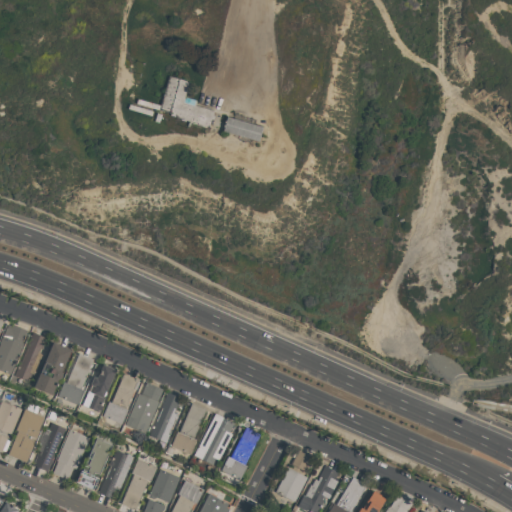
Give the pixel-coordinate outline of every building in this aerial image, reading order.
[(184,96),(196,100),(195,104),(213,110),(212,114),(214,114),(211,124),(209,123),(208,127),(190,122),(188,126),(187,126),(188,121),(175,117),(176,115),(135,103),(137,98),(159,105),(168,75),(188,81),(184,96)] [(152,110),(151,115),(127,108),(128,103),(152,110)] [(262,126),(258,141),(222,131),(226,116),(262,126)] [(10,323),(27,330),(22,341),(23,342),(9,374),(0,370),(0,339),(7,323),(10,324),(10,323)] [(46,337),(41,349),(40,348),(38,353),(41,354),(39,360),(40,361),(35,373),(33,373),(33,374),(31,374),(28,381),(13,375),(16,368),(17,366),(20,360),(21,360),(26,349),(24,349),(31,331),(46,337)] [(58,382),(57,386),(55,385),(51,394),(33,387),(53,341),(72,349),(62,372),(62,374),(61,376),(60,378),(58,379),(56,382),(58,382)] [(92,358),(80,389),(82,389),(76,404),(57,396),(63,381),(66,382),(78,352),(92,358)] [(116,369),(98,411),(82,404),(93,376),(97,377),(103,363),(116,369)] [(137,378),(125,408),(127,409),(121,423),(102,415),(108,401),(110,402),(123,372),(137,378)] [(161,388),(156,401),(157,401),(144,433),(124,424),(137,392),(140,394),(146,381),(161,388)] [(166,392),(181,398),(176,408),(175,407),(173,412),(176,413),(167,433),(168,434),(165,441),(148,434),(154,420),(155,420),(161,407),(160,407),(166,392)] [(0,429),(0,402),(1,400),(21,408),(10,434),(0,429)] [(205,408),(192,437),(196,439),(189,454),(170,446),(176,430),(178,431),(191,402),(205,408)] [(25,461),(7,453),(17,430),(15,429),(24,408),(43,417),(38,429),(39,430),(25,461)] [(231,434),(218,460),(214,458),(211,464),(193,454),(214,412),(233,422),(228,432),(231,434)] [(65,428),(58,442),(57,442),(51,455),(53,455),(46,471),(32,464),(37,454),(39,450),(36,449),(39,442),(37,442),(43,430),(44,430),(45,428),(47,429),(50,421),(65,428)] [(220,469),(227,455),(229,457),(245,426),(259,433),(243,464),(246,465),(239,479),(220,469)] [(51,472),(56,461),(55,460),(69,428),(88,437),(75,468),(73,467),(68,479),(51,472)] [(0,433),(7,437),(6,439),(9,440),(5,451),(1,449),(0,451),(0,433)] [(112,444),(99,474),(94,472),(93,475),(98,477),(93,489),(75,482),(81,470),(82,470),(90,450),(96,438),(112,444)] [(116,449),(126,453),(127,453),(130,454),(131,456),(132,456),(119,487),(114,485),(109,497),(97,492),(109,464),(108,463),(111,457),(112,457),(116,449)] [(290,464),(298,449),(315,458),(308,473),(290,464)] [(134,509),(119,503),(132,473),(130,472),(137,458),(156,466),(150,481),(147,479),(134,509)] [(337,480),(328,498),(324,496),(322,499),(323,499),(316,511),(314,511),(306,508),(305,510),(296,506),(302,494),(304,495),(309,484),(311,484),(314,478),(317,480),(319,475),(318,475),(323,465),(337,471),(333,478),(337,480)] [(306,477),(293,501),(274,491),(287,466),(306,477)] [(148,494),(159,468),(178,476),(168,502),(148,494)] [(366,484),(348,511),(326,511),(332,502),(335,504),(352,476),(366,484)] [(203,489),(195,503),(193,502),(187,511),(169,511),(178,495),(178,494),(176,493),(184,479),(203,489)] [(384,498),(375,511),(356,511),(360,507),(361,508),(367,498),(368,499),(372,491),(384,498)] [(227,503),(225,507),(228,508),(226,511),(197,511),(208,492),(227,503)] [(383,511),(387,506),(389,506),(396,494),(411,503),(405,511),(383,511)] [(163,505),(160,511),(142,511),(148,498),(163,505)] [(0,511),(0,508),(5,501),(18,510),(16,511),(0,511)]
